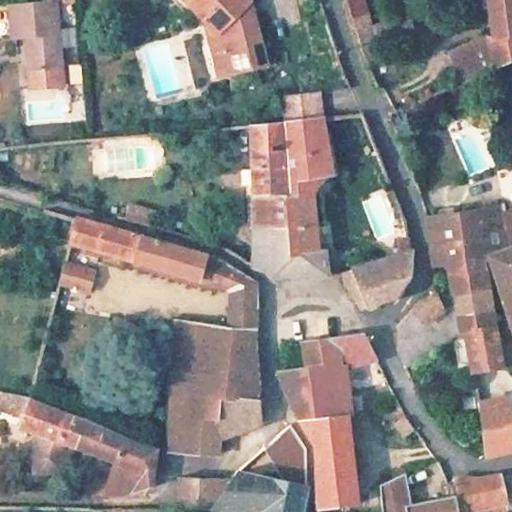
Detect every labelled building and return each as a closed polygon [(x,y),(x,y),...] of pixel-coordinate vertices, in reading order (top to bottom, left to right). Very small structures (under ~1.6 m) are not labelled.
[(192,7),(184,0),(169,0),(184,15),(192,7)] [(202,19),(219,35),(229,73),(266,63),(248,0),(184,0),(192,7),(202,19)] [(343,0),(349,18),(359,49),(364,60),(382,55),(377,43),(372,26),(364,0),(343,0)] [(454,81),(494,64),(511,56),(511,0),(486,0),(487,34),(485,35),(485,36),(443,51),(454,81)] [(63,67),(57,1),(13,4),(16,37),(28,37),(31,70),(33,89),(64,86),(63,67)] [(377,43),(413,33),(407,16),(372,26),(377,43)] [(202,19),(218,75),(229,73),(219,35),(202,19)] [(318,90),(281,95),(284,117),(321,114),(318,90)] [(307,176),(328,171),(321,114),(284,117),(251,121),(255,226),(270,226),(274,280),(325,274),(322,247),(314,248),(307,176)] [(133,206),(128,220),(151,228),(157,214),(133,206)] [(511,213),(504,215),(503,208),(484,211),(477,212),(426,217),(436,268),(450,268),(453,292),(487,284),(479,256),(484,254),(511,244),(511,213)] [(204,279),(238,289),(242,275),(214,258),(73,215),(66,243),(203,282),(204,279)] [(511,244),(484,254),(511,331),(511,244)] [(409,250),(351,267),(351,271),(341,272),(360,307),(399,292),(407,279),(409,270),(411,258),(410,254),(409,250)] [(86,296),(92,281),(64,270),(57,284),(86,296)] [(459,334),(456,316),(489,309),(488,297),(487,284),(453,292),(436,293),(419,301),(398,323),(399,351),(405,366),(459,334)] [(214,396),(172,393),(170,450),(215,454),(218,436),(258,421),(256,399),(251,398),(254,387),(255,380),(251,324),(251,307),(231,306),(227,329),(214,396)] [(456,316),(459,334),(466,329),(474,325),(482,370),(504,368),(495,325),(491,325),(489,309),(456,316)] [(227,329),(177,324),(168,393),(172,393),(214,396),(227,329)] [(466,329),(473,371),(482,370),(474,325),(466,329)] [(362,332),(302,343),(307,366),(277,371),(284,394),(296,419),(317,439),(319,492),(319,504),(352,500),(346,413),(343,397),(340,364),(375,356),(362,332)] [(498,370),(483,375),(489,393),(505,388),(498,370)] [(7,387),(3,418),(19,424),(37,431),(125,465),(125,493),(150,485),(153,450),(93,426),(85,420),(7,387)] [(485,456),(511,448),(511,410),(509,394),(479,399),(485,456)] [(11,446),(10,463),(28,458),(37,431),(19,424),(11,446)] [(302,511),(308,484),(232,477),(231,476),(216,472),(208,475),(181,475),(179,489),(164,488),(158,491),(157,508),(181,508),(181,507),(211,508),(258,509),(258,511),(302,511)] [(453,478),(464,510),(460,511),(484,511),(484,508),(504,504),(505,511),(511,509),(511,472),(500,476),(499,474),(498,473),(477,478),(461,476),(453,478)] [(401,474),(377,483),(378,507),(381,507),(381,511),(457,511),(453,493),(407,502),(401,474)]
